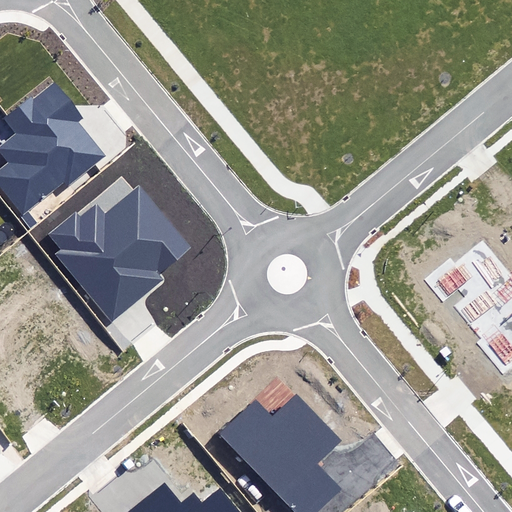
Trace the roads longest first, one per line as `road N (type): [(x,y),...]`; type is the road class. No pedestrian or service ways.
road 1 (residential): [(0,511),(254,302)]
road 2 (residential): [(58,0),(258,241)]
road 3 (residential): [(311,308),(482,511)]
road 4 (residential): [(319,247),(511,87)]
